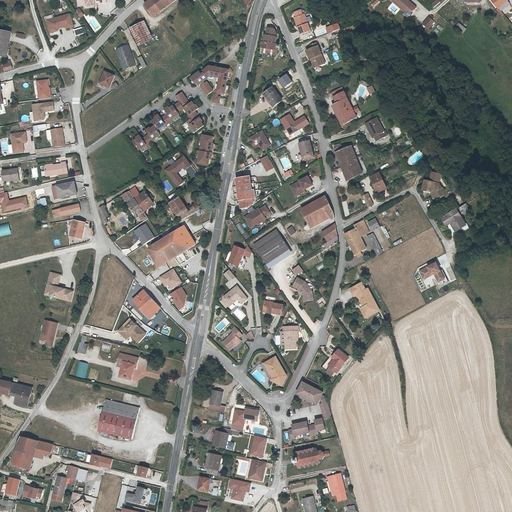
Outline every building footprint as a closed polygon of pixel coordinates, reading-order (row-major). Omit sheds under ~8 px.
[(155,7),(161,14),(167,10),(164,6),(172,0),(154,0),(147,5),(151,10),(155,7)] [(167,10),(177,3),(175,1),(174,0),(172,0),(164,6),(167,10)] [(251,0),(235,0),(233,4),(245,12),(253,1),(251,0)] [(389,0),(390,0),(405,13),(407,11),(411,14),(416,8),(406,0),(389,0)] [(431,9),(439,3),(436,0),(435,0),(428,6),(431,9)] [(503,0),(495,7),(498,9),(507,1),(507,0),(506,0),(503,0)] [(153,20),(161,14),(155,7),(151,10),(147,5),(144,7),(153,20)] [(80,7),(76,10),(82,18),(85,16),(80,7)] [(47,22),(50,32),(57,30),(66,28),(67,30),(74,28),(70,15),(47,22)] [(297,29),(296,29),(299,36),(309,32),(303,16),(301,17),(294,19),(294,20),(297,29)] [(429,18),(423,25),(428,29),(434,22),(429,18)] [(75,29),(77,36),(87,33),(85,26),(75,29)] [(140,26),(129,31),(137,48),(149,42),(140,26)] [(466,30),(462,27),(459,31),(456,28),(454,30),(462,36),(466,30)] [(274,52),(276,37),(273,32),(267,31),(266,38),(263,38),(262,44),(261,51),(274,52)] [(13,33),(7,32),(3,56),(8,57),(13,33)] [(310,62),(312,68),(317,66),(318,67),(324,65),(315,44),(308,46),(310,50),(304,52),(308,61),(311,60),(311,62),(310,62)] [(120,56),(124,71),(134,68),(127,48),(116,52),(117,57),(120,56)] [(332,54),(335,62),(340,59),(336,52),(332,54)] [(104,74),(98,85),(107,90),(113,79),(104,74)] [(47,80),(36,82),(39,100),(51,98),(50,94),(49,94),(47,80)] [(371,96),(377,93),(373,86),(368,89),(371,96)] [(275,89),(266,94),(274,107),(283,102),(275,89)] [(331,100),(335,98),(337,96),(335,91),(329,94),(331,100)] [(337,96),(335,98),(331,100),(335,106),(347,100),(344,93),(337,96)] [(184,110),(190,106),(182,95),(176,99),(184,110)] [(347,100),(335,106),(332,107),(341,128),(342,127),(344,130),(349,127),(347,125),(356,120),(354,115),(352,111),(350,107),(347,100)] [(45,118),(44,114),(43,113),(42,111),(44,111),(54,110),(53,102),(32,105),(34,121),(43,120),(45,118)] [(184,110),(184,111),(189,117),(188,118),(190,122),(187,124),(189,128),(190,127),(195,134),(204,128),(201,125),(202,124),(200,120),(196,123),(194,120),(197,117),(195,113),(198,111),(196,107),(195,108),(192,104),(190,106),(184,110)] [(157,118),(154,120),(155,122),(151,124),(157,133),(164,128),(165,128),(172,123),(171,122),(178,117),(172,109),(168,111),(168,110),(164,113),(167,117),(160,122),(157,118)] [(296,126),(295,124),(291,116),(282,121),(291,137),(310,126),(306,119),(297,124),(298,125),(296,126)] [(377,120),(367,125),(370,132),(369,132),(372,140),(373,139),(370,129),(379,124),(377,120)] [(39,129),(47,128),(47,124),(34,126),(35,132),(40,132),(39,129)] [(379,124),(370,129),(373,139),(374,139),(376,143),(387,138),(385,133),(383,134),(379,124)] [(61,132),(60,127),(50,129),(53,147),(65,144),(62,132),(61,132)] [(149,131),(145,133),(148,137),(141,142),(139,139),(135,141),(136,142),(132,145),(139,153),(145,148),(146,149),(153,144),(152,143),(159,138),(153,130),(150,132),(149,131)] [(18,152),(24,151),(22,143),(26,142),(25,132),(11,134),(13,149),(17,149),(18,152)] [(263,151),(271,147),(262,132),(249,140),(253,147),(259,144),(263,151)] [(214,140),(203,138),(198,166),(208,168),(209,162),(211,162),(212,157),(208,156),(209,152),(213,153),(214,147),(212,147),(214,140)] [(314,156),(311,144),(300,147),(304,159),(304,163),(315,160),(314,156)] [(335,151),(337,155),(340,153),(346,167),(357,160),(352,150),(351,148),(344,152),(342,147),(335,151)] [(342,169),(346,167),(340,153),(337,155),(342,169)] [(186,156),(165,170),(178,188),(186,182),(179,173),(185,169),(186,171),(193,166),(186,156)] [(253,157),(244,162),(246,166),(255,161),(253,157)] [(348,173),(344,175),(348,183),(363,174),(357,160),(346,167),(348,173)] [(62,165),(46,167),(47,177),(69,174),(67,163),(62,164),(62,165)] [(259,166),(263,172),(267,169),(264,163),(259,166)] [(15,181),(20,180),(19,170),(3,172),(4,182),(15,181)] [(438,186),(440,176),(430,173),(428,182),(423,181),(421,191),(426,192),(426,191),(431,192),(434,197),(436,198),(442,194),(438,186)] [(379,174),(371,178),(378,192),(386,188),(379,174)] [(250,178),(236,181),(240,202),(257,199),(254,186),(251,186),(250,178)] [(305,192),(305,193),(314,189),(310,180),(301,184),(301,185),(292,189),(296,197),(305,192)] [(72,185),(57,188),(60,200),(75,196),(72,185)] [(135,190),(129,194),(135,202),(141,198),(135,190)] [(373,205),(366,190),(361,192),(368,207),(373,205)] [(123,198),(122,199),(123,200),(124,199),(126,201),(127,201),(130,205),(128,206),(128,207),(135,202),(129,194),(125,196),(123,198)] [(146,195),(144,196),(143,196),(141,198),(135,202),(143,215),(154,207),(151,202),(153,201),(150,197),(148,198),(146,195)] [(257,199),(240,202),(242,211),(248,210),(253,206),(252,202),(254,201),(254,204),(257,203),(257,199)] [(308,230),(321,223),(319,220),(326,216),(328,220),(329,222),(331,221),(331,222),(334,221),(331,212),(328,208),(329,207),(326,200),(308,210),(309,211),(301,216),(307,227),(308,230)] [(178,221),(179,223),(185,219),(186,221),(202,211),(199,206),(189,212),(190,213),(187,215),(178,201),(169,208),(178,221)] [(147,221),(143,215),(135,202),(128,207),(131,211),(133,210),(135,213),(139,218),(143,224),(147,221)] [(466,203),(457,207),(461,215),(470,210),(466,203)] [(74,214),(72,207),(61,209),(62,217),(74,214)] [(101,223),(103,229),(109,226),(106,222),(110,220),(104,209),(101,211),(99,217),(101,223)] [(456,209),(446,214),(450,222),(455,230),(461,227),(463,231),(469,228),(465,222),(464,223),(456,209)] [(261,214),(248,225),(254,233),(262,227),(260,226),(267,221),(266,220),(271,216),(267,211),(262,215),(261,214)] [(446,225),(450,222),(446,214),(443,215),(441,217),(446,225)] [(376,219),(369,223),(373,232),(381,228),(376,219)] [(364,220),(361,221),(367,235),(370,233),(364,220)] [(353,255),(354,255),(359,253),(365,250),(359,238),(367,235),(361,221),(353,225),(355,229),(344,234),(353,255)] [(0,236),(13,234),(10,223),(0,225),(0,236)] [(73,230),(71,238),(82,240),(85,225),(75,223),(73,230)] [(236,226),(242,234),(246,232),(241,223),(236,226)] [(336,228),(321,236),(326,244),(337,238),(336,233),(336,228)] [(148,252),(156,266),(182,249),(185,254),(196,248),(185,229),(148,252)] [(253,246),(268,270),(268,271),(290,257),(282,245),(274,234),(277,233),(277,232),(253,246)] [(277,233),(274,234),(282,245),(284,244),(277,233)] [(368,237),(371,244),(377,241),(374,234),(368,237)] [(377,241),(371,244),(373,249),(377,257),(383,254),(377,241)] [(284,244),(282,245),(290,257),(291,256),(284,244)] [(159,270),(185,254),(182,249),(156,266),(159,270)] [(230,268),(237,270),(240,269),(242,263),(243,263),(246,255),(237,251),(230,268)] [(146,278),(159,270),(156,266),(148,252),(135,261),(146,278)] [(434,273),(436,278),(442,275),(436,262),(419,270),(424,278),(434,273)] [(293,270),(297,276),(304,271),(300,265),(293,270)] [(160,277),(168,292),(183,283),(175,269),(160,277)] [(268,271),(268,270),(263,273),(267,278),(271,275),(268,271)] [(51,273),(47,291),(52,292),(51,296),(71,302),(74,292),(58,288),(61,276),(51,273)] [(231,288),(236,284),(231,277),(225,281),(231,288)] [(296,281),(292,289),(297,292),(302,298),(303,304),(312,303),(310,294),(304,285),(296,281)] [(362,307),(361,307),(365,316),(377,309),(373,302),(371,302),(369,298),(371,298),(366,289),(364,290),(361,283),(351,288),(354,295),(356,294),(360,303),(362,302),(363,306),(362,307)] [(182,288),(171,293),(180,310),(191,305),(182,288)] [(225,303),(225,308),(230,314),(234,311),(234,309),(236,308),(238,308),(240,306),(244,310),(249,305),(238,292),(225,303)] [(151,314),(158,308),(144,293),(132,304),(140,312),(145,307),(151,314)] [(265,306),(263,315),(273,316),(272,319),(281,320),(283,310),(274,308),(265,306)] [(161,311),(158,308),(151,314),(145,307),(140,312),(150,322),(161,311)] [(378,312),(377,309),(365,316),(361,307),(358,308),(363,319),(378,312)] [(46,321),(41,340),(47,342),(53,344),(58,324),(46,321)] [(136,342),(143,335),(129,323),(118,334),(124,341),(129,336),(136,342)] [(145,338),(143,335),(136,342),(129,336),(124,341),(127,343),(129,340),(137,346),(145,338)] [(284,336),(285,353),(296,353),(296,345),(295,340),(297,340),(297,336),(284,336)] [(81,340),(79,348),(78,348),(75,357),(82,359),(85,349),(82,349),(84,341),(81,340)] [(234,340),(224,350),(231,358),(236,353),(241,347),(234,340)] [(327,369),(333,374),(335,376),(336,374),(347,362),(338,353),(331,360),(332,362),(330,365),(326,369),(327,369)] [(132,377),(133,371),(134,368),(136,368),(137,361),(120,357),(118,364),(124,366),(123,369),(121,379),(130,381),(131,377),(132,377)] [(76,376),(85,378),(89,364),(80,361),(76,376)] [(264,369),(269,377),(273,374),(278,381),(275,387),(282,390),(287,380),(275,362),(264,369)] [(329,378),(333,374),(327,369),(324,373),(329,378)] [(271,386),(275,387),(278,381),(273,374),(269,377),(273,382),(271,386)] [(33,389),(0,381),(0,394),(11,397),(11,394),(13,390),(19,390),(17,396),(15,405),(29,408),(33,389)] [(311,407),(311,406),(315,408),(317,403),(320,404),(320,407),(318,408),(323,422),(330,420),(324,401),(319,399),(321,396),(301,386),(300,388),(295,398),(299,399),(298,401),(311,407)] [(208,411),(218,413),(219,408),(221,395),(211,393),(208,411)] [(105,401),(97,431),(131,440),(139,409),(105,401)] [(234,413),(232,427),(230,433),(232,433),(240,435),(243,422),(255,424),(255,421),(256,421),(256,420),(257,420),(257,419),(257,418),(258,417),(257,417),(257,416),(257,415),(256,415),(257,413),(245,411),(244,415),(234,413)] [(290,443),(294,442),(293,439),(307,436),(308,439),(317,436),(317,433),(323,431),(321,422),(314,424),(315,428),(306,430),(305,426),(291,429),(291,433),(288,434),(290,443)] [(131,441),(131,440),(97,431),(97,433),(131,441)] [(231,438),(232,433),(230,433),(225,432),(222,431),(221,436),(217,435),(214,450),(224,452),(224,451),(227,452),(228,446),(225,445),(227,437),(231,438)] [(13,466),(26,469),(31,452),(34,453),(34,451),(35,451),(37,443),(33,442),(21,439),(19,446),(17,449),(13,466)] [(53,448),(37,443),(35,451),(34,451),(34,453),(31,452),(26,469),(30,470),(34,457),(42,459),(43,455),(50,457),(53,448)] [(327,456),(326,451),(321,452),(318,451),(316,451),(316,449),(315,449),(315,448),(314,448),(313,448),(313,447),(311,447),(312,449),(309,449),(309,448),(307,448),(308,449),(305,450),(305,449),(303,449),(303,450),(300,451),(300,450),(299,450),(299,451),(296,451),(296,450),(295,451),(295,452),(294,452),(295,455),(292,456),(293,458),(292,458),(292,460),(293,463),(294,463),(294,466),(295,466),(296,466),(297,469),(298,469),(299,469),(299,468),(303,468),(304,468),(307,467),(307,468),(308,467),(311,466),(312,467),(313,466),(316,465),(316,466),(317,466),(317,464),(318,463),(318,462),(318,461),(318,460),(320,460),(321,459),(321,458),(322,457),(327,456)] [(93,455),(92,465),(112,469),(114,458),(93,455)] [(218,468),(220,460),(209,458),(206,472),(207,472),(206,477),(216,479),(217,475),(220,476),(222,469),(218,468)] [(261,484),(265,466),(252,463),(250,471),(251,471),(249,481),(261,484)] [(138,475),(149,478),(152,469),(141,466),(138,475)] [(69,479),(70,480),(71,480),(77,481),(79,473),(80,471),(80,470),(72,468),(69,479)] [(80,471),(79,473),(77,481),(84,483),(87,473),(80,471)] [(333,499),(334,499),(336,505),(344,503),(343,496),(339,477),(329,480),(333,499)] [(64,484),(65,482),(58,480),(55,490),(53,498),(62,501),(66,487),(64,486),(64,484)] [(9,490),(7,496),(16,499),(21,483),(11,481),(8,490),(9,490)] [(196,481),(193,493),(203,495),(206,482),(196,481)] [(136,494),(138,494),(139,486),(144,487),(145,484),(138,483),(136,494)] [(26,485),(23,496),(42,501),(45,490),(26,485)] [(137,494),(127,492),(125,501),(144,505),(148,488),(139,486),(137,494)] [(69,511),(88,511),(89,510),(93,511),(94,504),(87,502),(87,500),(82,498),(83,494),(74,492),(72,503),(76,504),(74,511),(70,511),(69,511)] [(314,511),(311,500),(300,503),(302,511),(314,511)]
